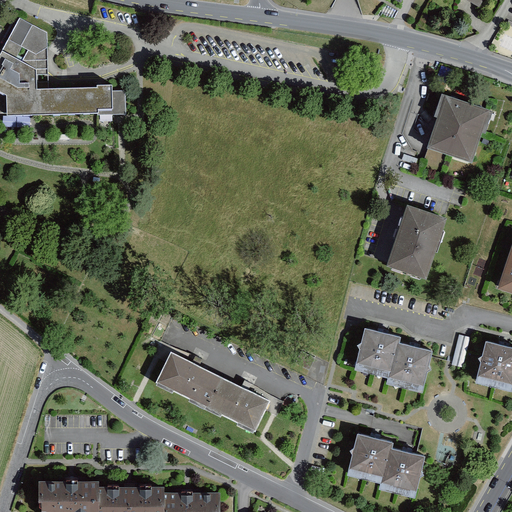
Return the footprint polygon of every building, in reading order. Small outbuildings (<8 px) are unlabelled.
[(0,117),(3,119),(112,117),(111,81),(50,82),(48,34),(17,18),(0,50),(0,117)] [(447,98),(430,150),(474,165),(491,112),(447,98)] [(412,205),(389,273),(429,286),(452,219),(412,205)] [(511,252),(502,289),(511,291),(511,252)] [(365,329),(354,371),(388,379),(398,343),(399,338),(365,329)] [(511,390),(511,348),(486,342),(476,383),(511,392),(511,390)] [(432,352),(398,343),(388,379),(387,384),(421,393),(432,352)] [(271,401),(171,353),(156,383),(256,432),(271,401)] [(392,444),(358,435),(348,475),(382,483),(391,448),(392,444)] [(425,457),(391,448),(382,483),(381,489),(415,498),(425,457)] [(127,474),(48,473),(47,511),(232,511),(233,491),(186,490),(186,483),(127,483),(127,474)]
